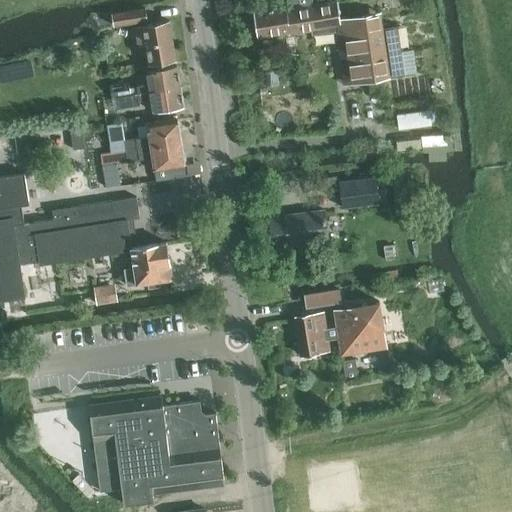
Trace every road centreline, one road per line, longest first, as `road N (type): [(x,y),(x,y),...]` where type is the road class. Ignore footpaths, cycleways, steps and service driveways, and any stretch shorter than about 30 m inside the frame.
road 1 (tertiary): [(266,511),(196,0)]
road 2 (track): [(511,270),(472,0)]
road 3 (track): [(511,367),(463,407),(258,447)]
